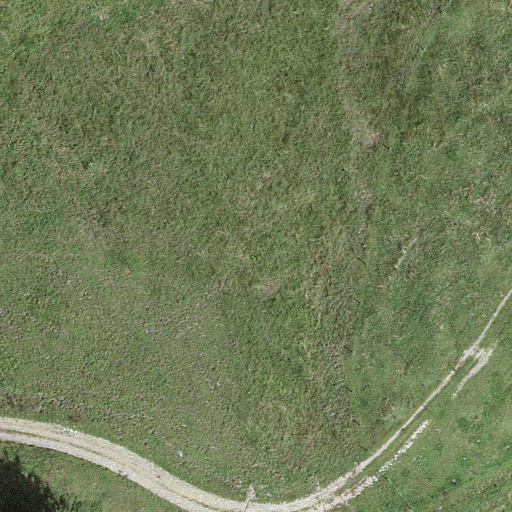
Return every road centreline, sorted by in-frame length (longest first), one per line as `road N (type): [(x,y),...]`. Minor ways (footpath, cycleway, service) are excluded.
road 1 (track): [(511,306),(454,399),(366,498),(340,511)]
road 2 (track): [(226,511),(63,442),(0,436)]
